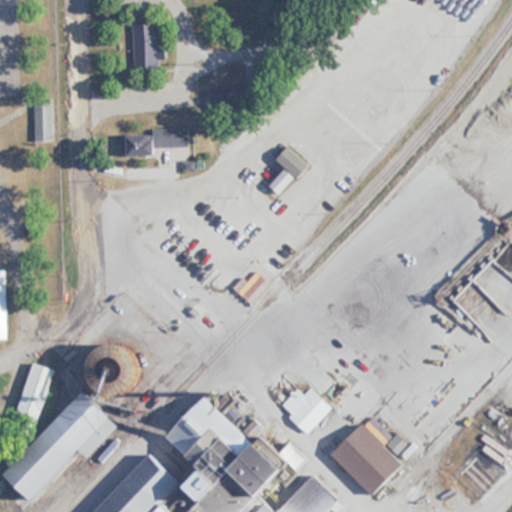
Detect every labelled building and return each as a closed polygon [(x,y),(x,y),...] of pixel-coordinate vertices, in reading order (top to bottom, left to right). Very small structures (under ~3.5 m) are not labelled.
[(160,72),(160,23),(135,23),(135,72),(160,72)] [(213,87),(214,115),(258,114),(257,86),(213,87)] [(55,134),(55,99),(36,99),(36,134),(55,134)] [(158,147),(191,146),(191,130),(127,130),(127,154),(158,153),(158,147)] [(288,169),(272,185),(281,195),(310,166),(291,148),(279,160),(288,169)] [(0,337),(8,337),(6,269),(0,269),(0,337)] [(56,367),(33,361),(17,417),(40,424),(56,367)] [(8,476),(38,502),(85,448),(94,455),(110,437),(103,431),(118,415),(87,388),(8,476)] [(279,511),(281,510),(280,497),(273,497),(308,472),(209,398),(91,484),(70,511),(279,511)] [(335,452),(377,496),(408,465),(366,422),(335,452)] [(284,509),(287,511),(332,511),(345,499),(318,474),(284,509)]
